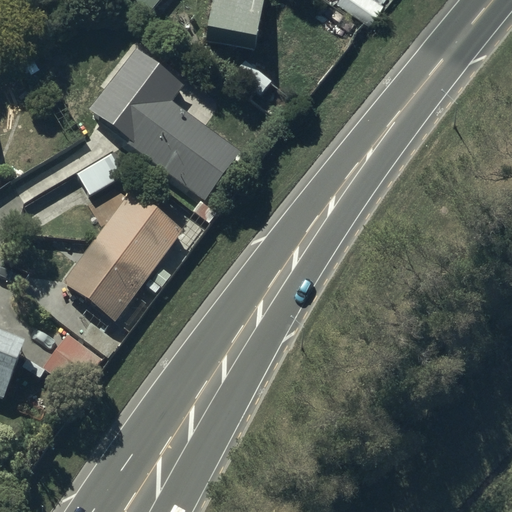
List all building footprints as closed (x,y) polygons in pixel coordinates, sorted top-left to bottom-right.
[(125,0),(149,19),(164,0),(125,0)] [(215,0),(207,49),(256,57),(265,0),(215,0)] [(377,0),(337,0),(336,1),(369,25),(383,4),(377,0)] [(88,119),(203,208),(240,161),(170,109),(181,95),(135,59),(88,119)] [(246,69),(235,82),(260,102),(271,90),(246,69)] [(111,159),(77,179),(90,203),(125,183),(111,159)] [(132,202),(63,291),(114,330),(182,239),(132,202)] [(68,342),(43,376),(76,401),(101,367),(68,342)] [(0,345),(0,404),(4,406),(25,356),(0,345)]
